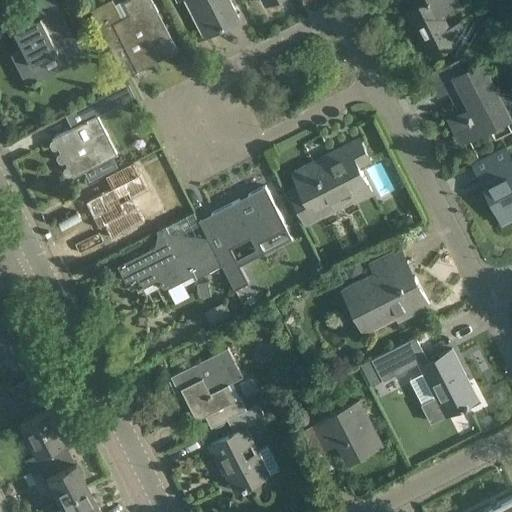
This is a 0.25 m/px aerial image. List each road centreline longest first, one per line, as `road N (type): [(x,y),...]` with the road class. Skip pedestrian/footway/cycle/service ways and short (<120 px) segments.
road 1 (residential): [(338,18),(189,92),(220,155),(372,87)]
road 2 (tertiary): [(161,511),(33,253)]
road 3 (residential): [(472,293),(372,87)]
road 4 (residential): [(368,511),(511,433)]
